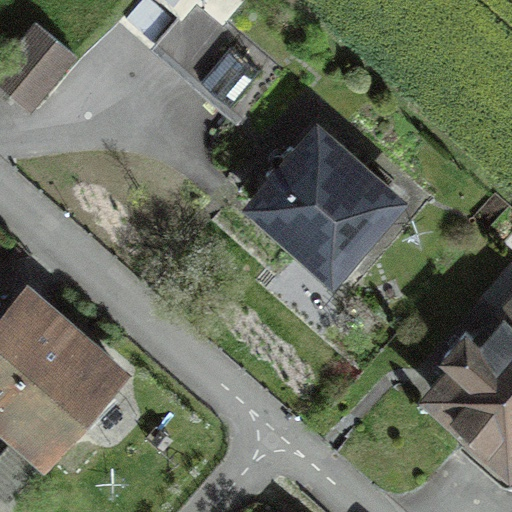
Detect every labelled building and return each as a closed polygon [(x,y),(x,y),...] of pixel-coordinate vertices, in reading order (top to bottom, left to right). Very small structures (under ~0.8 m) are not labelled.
[(248,114),(284,69),(199,0),(162,45),(248,114)] [(35,24),(0,64),(0,76),(29,101),(70,54),(35,24)] [(331,266),(398,199),(324,125),(257,192),(331,266)] [(511,456),(511,304),(437,395),(511,456)] [(0,400),(46,440),(104,372),(27,306),(0,336),(0,400)]
